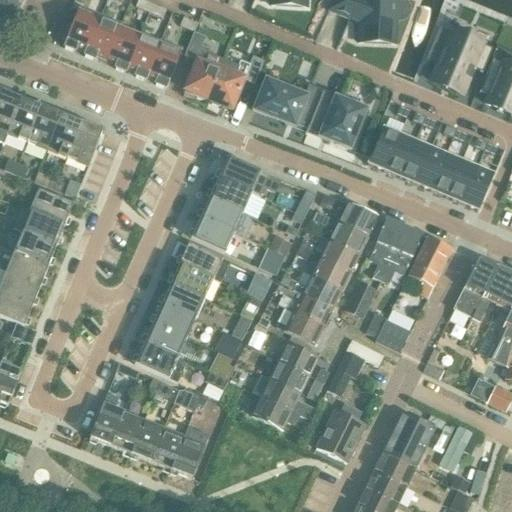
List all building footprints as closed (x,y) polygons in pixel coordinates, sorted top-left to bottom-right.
[(0,0),(0,24),(9,28),(23,0),(0,0)] [(268,0),(268,8),(306,9),(306,0),(268,0)] [(332,0),(326,14),(327,14),(347,22),(348,23),(349,22),(357,22),(356,44),(394,46),(395,21),(400,22),(404,19),(406,16),(407,11),(404,7),(401,4),(396,4),(396,0),(332,0)] [(152,7),(138,1),(135,9),(148,15),(152,7)] [(165,13),(152,7),(148,15),(162,21),(165,13)] [(73,54),(74,52),(85,56),(100,18),(79,10),(71,31),(67,30),(62,41),(66,42),(64,47),(65,48),(64,51),(73,54)] [(83,59),(93,63),(94,60),(105,64),(120,27),(100,18),(85,56),(83,59)] [(196,26),(182,20),(179,29),(192,35),(196,26)] [(119,31),(121,27),(120,27),(105,64),(115,68),(114,71),(124,75),(125,72),(139,39),(119,31)] [(450,34),(430,84),(462,97),(472,71),(474,72),(482,75),(492,51),(485,48),(450,34)] [(194,64),(183,93),(184,94),(191,97),(194,98),(196,100),(201,102),(204,102),(206,103),(223,63),(208,57),(210,53),(201,49),(204,40),(193,35),(183,59),(194,64)] [(145,80),(160,43),(159,42),(157,47),(139,39),(125,72),(135,77),(134,79),(144,83),(145,80)] [(154,88),(164,91),(165,89),(166,89),(181,51),(160,43),(145,80),(156,85),(154,88)] [(223,63),(206,103),(209,104),(211,106),(216,109),(219,108),(222,109),(229,112),(230,113),(243,82),(254,86),(263,64),(252,59),(248,68),(239,65),(238,69),(223,63)] [(486,77),(479,95),(487,98),(484,106),(511,118),(511,69),(492,61),(485,76),(486,77)] [(305,137),(322,94),(308,88),(303,100),(265,85),(254,113),(293,129),(293,128),(306,133),(304,137),(305,137)] [(0,145),(2,146),(6,137),(20,102),(0,94),(0,145)] [(337,99),(322,94),(305,137),(306,137),(308,133),(320,138),(320,139),(348,151),(363,113),(336,102),(337,99)] [(6,137),(26,145),(40,110),(20,102),(6,137)] [(399,109),(395,117),(405,122),(409,114),(399,109)] [(26,145),(46,153),(60,118),(40,110),(26,145)] [(414,116),(411,124),(421,128),(424,120),(414,116)] [(46,153),(66,161),(80,126),(60,118),(46,153)] [(424,120),(421,128),(431,133),(435,124),(424,120)] [(80,126),(66,161),(87,169),(101,135),(80,126)] [(445,129),(442,137),(452,141),(455,133),(445,129)] [(382,132),(367,168),(383,175),(398,139),(382,132)] [(455,133),(452,141),(462,146),(466,137),(455,133)] [(398,139),(383,175),(399,181),(414,145),(398,139)] [(476,142),(472,150),(483,154),(486,146),(476,142)] [(414,145),(399,181),(414,188),(429,152),(414,145)] [(486,146),(483,154),(493,159),(496,150),(486,146)] [(429,152),(414,188),(430,194),(445,158),(429,152)] [(445,158),(430,194),(445,201),(460,165),(445,158)] [(226,161),(216,181),(250,197),(251,196),(259,199),(268,180),(226,161)] [(3,173),(13,177),(17,167),(7,163),(3,173)] [(460,165),(445,201),(461,207),(476,171),(460,165)] [(17,167),(13,177),(23,181),(27,171),(17,167)] [(476,171),(461,207),(477,214),(492,178),(476,171)] [(46,191),(53,193),(57,183),(50,180),(46,191)] [(216,181),(208,201),(241,216),(250,197),(216,181)] [(57,183),(53,193),(60,196),(64,186),(57,183)] [(37,193),(29,214),(63,228),(64,228),(72,207),(37,193)] [(305,194),(293,216),(303,221),(315,198),(305,194)] [(344,212),(337,226),(367,241),(377,220),(323,198),(319,208),(333,214),(336,209),(344,212)] [(208,201),(199,221),(233,236),(241,216),(208,201)] [(12,231),(21,234),(55,248),(63,228),(29,214),(20,211),(12,231)] [(303,221),(293,216),(290,222),(300,227),(303,221)] [(335,231),(328,244),(358,259),(367,241),(337,226),(329,222),(315,216),(311,224),(325,231),(327,227),(335,231)] [(233,236),(199,221),(189,241),(223,257),(233,236)] [(371,281),(379,284),(402,231),(385,224),(375,247),(367,264),(377,268),(371,281)] [(284,235),(293,240),(297,234),(287,229),(284,235)] [(402,231),(379,284),(387,288),(393,274),(403,278),(420,238),(402,231)] [(21,234),(13,254),(47,268),(55,248),(21,234)] [(274,239),(268,251),(284,259),(289,246),(274,239)] [(406,279),(421,286),(416,297),(426,302),(451,251),(425,241),(406,279)] [(302,244),(298,251),(319,262),(349,277),(358,259),(328,244),(323,255),(302,244)] [(187,247),(178,267),(212,283),(219,286),(228,265),(187,247)] [(317,266),(310,280),(340,295),(349,277),(319,262),(298,251),(295,258),(308,265),(310,263),(317,266)] [(271,253),(262,274),(274,279),(280,266),(284,259),(274,255),(271,253)] [(13,254),(5,275),(39,288),(47,268),(13,254)] [(452,313),(470,322),(495,270),(477,262),(452,313)] [(178,267),(169,287),(203,302),(212,283),(178,267)] [(488,304),(497,309),(511,278),(511,277),(495,270),(470,322),(478,325),(488,304)] [(5,275),(0,286),(0,295),(31,308),(39,288),(5,275)] [(487,362),(507,372),(508,369),(511,354),(511,351),(511,278),(497,309),(510,315),(487,362)] [(285,279),(280,288),(331,313),(340,295),(310,280),(305,290),(297,286),(298,285),(285,279)] [(343,314),(361,323),(375,294),(357,285),(343,314)] [(169,287),(160,307),(194,322),(203,302),(169,287)] [(277,309),(284,312),(321,331),(331,313),(280,288),(277,295),(283,298),(277,309)] [(254,294),(251,300),(260,305),(264,299),(254,294)] [(31,308),(0,295),(0,320),(16,327),(23,329),(31,308)] [(260,305),(251,300),(247,306),(257,311),(260,305)] [(160,307),(151,326),(185,342),(194,322),(160,307)] [(242,312),(239,318),(251,323),(254,317),(242,312)] [(321,331),(284,312),(275,330),(283,334),(312,349),(321,331)] [(365,336),(376,342),(380,333),(384,324),(385,322),(374,317),(365,336)] [(234,332),(231,338),(241,343),(244,337),(250,325),(241,320),(234,332)] [(260,321),(257,327),(265,331),(268,325),(260,321)] [(376,342),(374,345),(399,358),(409,336),(384,324),(380,333),(376,342)] [(15,326),(9,341),(30,349),(36,335),(36,334),(34,334),(15,326)] [(151,326),(142,346),(176,362),(185,342),(151,326)] [(228,345),(222,357),(231,362),(237,350),(240,344),(231,339),(228,345)] [(352,344),(345,354),(363,363),(377,370),(382,359),(352,344)] [(176,362),(142,346),(133,367),(176,386),(186,366),(176,362)] [(286,347),(277,365),(308,380),(317,362),(286,347)] [(363,363),(345,354),(341,362),(325,394),(339,400),(349,379),(354,382),(363,363)] [(277,365),(268,383),(299,398),(308,380),(277,365)] [(0,366),(0,406),(6,409),(20,374),(0,366)] [(117,368),(115,374),(136,383),(138,376),(120,368),(118,367),(117,368)] [(426,367),(422,375),(438,383),(442,375),(432,370),(426,367)] [(320,372),(315,383),(322,387),(328,376),(320,372)] [(220,374),(217,380),(227,385),(230,378),(220,374)] [(227,385),(217,380),(209,376),(204,385),(222,394),(227,385)] [(511,398),(477,381),(469,397),(505,415),(511,399),(511,398)] [(148,392),(154,395),(159,385),(152,382),(148,392)] [(268,383),(259,401),(290,416),(299,398),(268,383)] [(159,385),(154,395),(161,398),(165,388),(159,385)] [(311,391),(306,402),(314,405),(319,395),(311,391)] [(196,407),(200,397),(194,394),(186,412),(193,415),(196,407)] [(88,442),(109,450),(123,415),(113,411),(116,402),(106,397),(88,442)] [(207,400),(200,397),(196,407),(203,410),(207,400)] [(259,401),(250,419),(281,434),(286,425),(302,433),(306,424),(305,423),(290,416),(259,401)] [(296,405),(290,416),(305,423),(311,412),(310,412),(296,405)] [(315,452),(346,467),(364,429),(333,414),(315,452)] [(109,450),(129,458),(143,423),(123,415),(109,450)] [(390,438),(381,457),(413,472),(423,454),(433,433),(401,417),(390,438)] [(129,458),(149,466),(163,431),(143,423),(129,458)] [(149,466),(169,474),(183,439),(163,431),(149,466)] [(183,439),(169,474),(190,482),(207,440),(186,432),(183,439)] [(456,432),(437,470),(451,477),(462,455),(469,459),(478,443),(456,432)] [(381,457),(373,474),(405,490),(413,472),(381,457)] [(373,474),(364,491),(397,507),(405,490),(373,474)] [(453,480),(449,489),(462,495),(466,486),(453,480)] [(364,491),(356,509),(362,511),(394,511),(397,507),(364,491)] [(461,496),(456,507),(465,511),(467,511),(473,502),(473,501),(461,496)]
